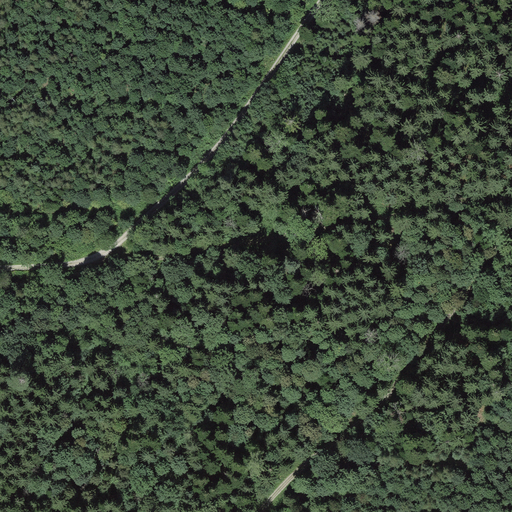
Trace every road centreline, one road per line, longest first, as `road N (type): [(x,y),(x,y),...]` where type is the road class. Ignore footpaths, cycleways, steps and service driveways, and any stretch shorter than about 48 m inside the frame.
road 1 (track): [(0,268),(146,258),(511,201)]
road 2 (track): [(268,511),(404,387),(485,279),(511,226)]
road 3 (track): [(97,262),(218,151),(331,0)]
